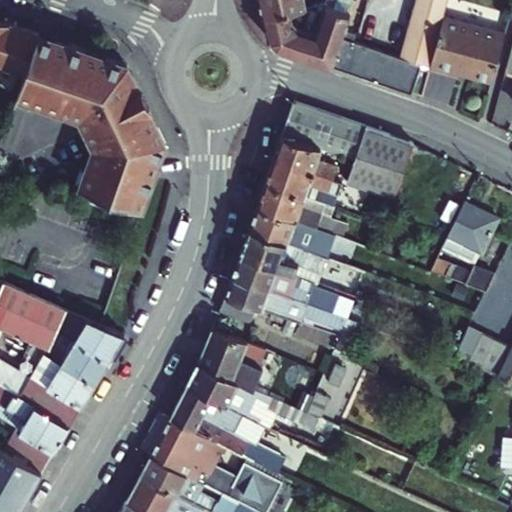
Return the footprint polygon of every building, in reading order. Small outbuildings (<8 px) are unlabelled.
[(254,0),(257,9),(288,2),(296,0),(254,0)] [(288,2),(257,9),(262,31),(271,40),(325,59),(335,30),(343,6),(322,0),(318,0),(308,26),(284,17),(283,9),(289,8),(288,2)] [(409,0),(402,25),(432,34),(438,11),(441,0),(409,0)] [(432,34),(425,61),(453,72),(456,66),(468,70),(469,74),(489,81),(502,34),(438,11),(432,34)] [(0,64),(5,67),(7,62),(19,66),(12,87),(27,92),(29,93),(75,109),(89,139),(75,180),(136,201),(149,166),(160,135),(122,56),(0,14),(0,64)] [(335,30),(325,59),(351,67),(406,88),(417,58),(425,61),(432,34),(402,25),(395,51),(335,30)] [(27,92),(12,87),(9,94),(24,99),(27,92)] [(275,129),(315,143),(349,154),(397,171),(408,141),(287,96),(275,129)] [(311,155),(315,143),(275,129),(268,152),(328,174),(332,162),(311,155)] [(412,147),(400,171),(421,180),(432,157),(412,147)] [(268,152),(260,175),(320,198),(328,174),(268,152)] [(349,154),(340,178),(388,196),(398,171),(397,171),(349,154)] [(320,198),(260,175),(251,199),(291,214),(311,223),(320,198)] [(496,214),(459,196),(440,241),(470,256),(476,244),(482,247),(496,214)] [(244,221),(321,251),(323,246),(306,239),(308,233),(287,224),(291,214),(251,199),(244,221)] [(311,223),(291,214),(287,224),(308,233),(311,223)] [(235,247),(273,262),(287,267),(291,257),(315,267),(321,251),(244,221),(239,236),(235,247)] [(349,237),(335,232),(332,237),(347,243),(349,237)] [(235,247),(228,269),(303,298),(307,287),(290,281),(292,276),(270,268),(273,262),(235,247)] [(287,267),(294,270),(312,277),(315,267),(291,257),(287,267)] [(446,258),(439,272),(476,287),(487,267),(467,258),(463,267),(446,258)] [(287,267),(273,262),(270,268),(292,276),(294,270),(287,267)] [(221,288),(252,300),(294,316),(297,307),(346,325),(351,316),(303,298),(228,269),(221,288)] [(14,357),(28,363),(37,345),(40,338),(43,339),(50,323),(60,301),(0,273),(0,319),(26,332),(14,357)] [(221,288),(213,306),(245,318),(252,300),(221,288)] [(50,323),(103,352),(118,327),(60,301),(50,323)] [(261,341),(208,320),(195,355),(250,382),(258,360),(254,358),(261,341)] [(476,328),(461,321),(450,343),(465,350),(476,328)] [(63,344),(56,356),(90,375),(103,352),(50,323),(43,339),(40,338),(37,345),(44,349),(51,337),(63,344)] [(489,373),(504,342),(476,328),(465,350),(462,355),(477,362),(475,365),(489,373)] [(511,339),(509,338),(493,369),(511,378),(511,377),(511,339)] [(90,375),(56,356),(44,349),(37,345),(28,363),(26,368),(76,398),(90,375)] [(0,379),(65,417),(76,398),(26,368),(0,353),(0,379)] [(334,353),(309,408),(339,421),(364,366),(334,353)] [(195,355),(184,376),(230,401),(256,414),(268,391),(250,382),(195,355)] [(167,410),(221,438),(240,448),(246,435),(220,421),(230,401),(184,376),(167,410)] [(51,441),(65,417),(0,379),(0,412),(14,420),(2,441),(39,462),(51,441)] [(167,410),(146,449),(194,474),(221,488),(238,496),(262,508),(279,474),(241,454),(233,470),(211,459),(221,438),(167,410)] [(257,441),(246,435),(240,448),(251,453),(257,441)] [(0,439),(0,495),(15,504),(39,462),(2,441),(0,439)] [(146,449),(137,468),(200,503),(209,507),(217,494),(190,480),(194,474),(146,449)] [(155,511),(194,511),(200,503),(137,468),(121,494),(149,510),(149,509),(155,511)] [(209,507),(217,511),(229,511),(238,496),(221,488),(217,494),(209,507)] [(149,510),(121,494),(108,511),(155,511),(149,509),(149,510)]
